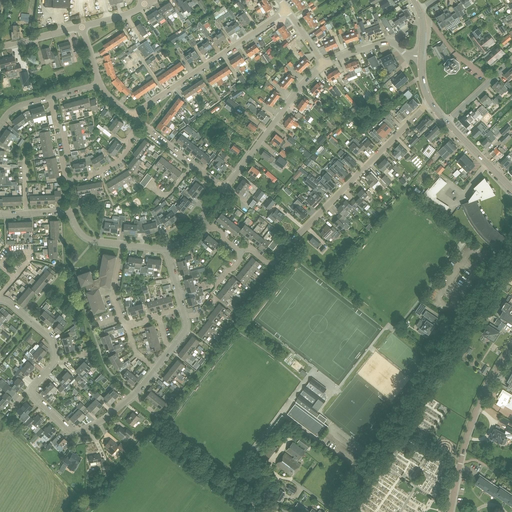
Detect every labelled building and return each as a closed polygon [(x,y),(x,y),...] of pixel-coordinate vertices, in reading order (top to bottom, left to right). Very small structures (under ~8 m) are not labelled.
[(174,0),(179,7),(179,6),(181,9),(180,9),(183,13),(187,10),(188,13),(192,10),(186,1),(184,2),(182,0),(174,0)] [(198,2),(197,2),(203,11),(204,10),(207,8),(201,0),(199,0),(198,1),(198,2)] [(302,0),(295,5),(299,10),(301,9),(302,10),(306,7),(305,6),(302,0)] [(381,0),(378,2),(382,9),(390,5),(391,7),(396,4),(402,0),(381,0)] [(239,1),(236,3),(242,10),(245,8),(239,1)] [(168,2),(165,4),(172,14),(171,14),(172,15),(176,13),(174,9),(175,9),(170,2),(169,3),(169,2),(168,2)] [(269,3),(262,7),(266,12),(272,8),(269,3)] [(163,7),(161,8),(162,8),(167,17),(168,16),(171,14),(172,14),(165,4),(162,6),(162,7),(163,7)] [(458,5),(453,8),(458,17),(464,14),(462,11),(458,5)] [(225,7),(213,15),(216,20),(223,15),(226,13),(228,12),(225,7)] [(229,8),(227,9),(229,12),(228,12),(233,19),(235,17),(236,17),(235,16),(229,8)] [(401,8),(385,19),(392,29),(393,28),(394,28),(397,26),(408,19),(411,17),(410,16),(411,15),(411,14),(408,9),(407,9),(406,9),(404,10),(403,10),(401,8)] [(444,13),(436,17),(439,22),(438,22),(441,28),(443,27),(444,26),(446,30),(450,28),(451,31),(458,27),(456,24),(460,21),(458,17),(454,19),(449,10),(448,11),(447,8),(443,10),(445,13),(444,13)] [(157,10),(152,13),(158,23),(165,18),(162,13),(160,15),(157,10)] [(243,11),(235,16),(236,17),(235,17),(237,19),(239,17),(244,26),(250,22),(244,13),(243,11)] [(306,15),(303,17),(307,22),(313,18),(310,13),(309,11),(305,14),(306,15)] [(177,14),(183,23),(185,21),(185,20),(179,12),(177,14)] [(21,13),(20,21),(29,22),(29,14),(21,13)] [(152,13),(147,17),(151,23),(151,24),(152,24),(153,26),(158,23),(152,13)] [(313,18),(307,22),(311,27),(313,26),(314,27),(318,24),(317,23),(316,21),(313,18)] [(232,21),(229,23),(230,25),(235,32),(237,30),(238,31),(241,29),(241,28),(237,22),(235,20),(233,22),(232,21)] [(362,20),(358,22),(362,33),(366,31),(367,32),(368,35),(374,33),(371,25),(371,24),(368,26),(367,24),(364,25),(362,20)] [(375,23),(371,25),(374,33),(381,30),(379,24),(378,21),(374,22),(375,23)] [(330,22),(325,25),(327,28),(328,30),(334,26),(333,25),(331,22),(330,22)] [(138,25),(136,26),(142,36),(147,33),(145,29),(146,28),(144,26),(143,27),(141,23),(140,23),(137,24),(138,25)] [(203,24),(201,26),(203,30),(208,37),(210,35),(209,32),(206,28),(203,25),(203,24)] [(227,25),(224,27),(226,29),(230,35),(235,32),(230,25),(228,26),(227,25)] [(284,25),(278,29),(279,32),(281,34),(287,30),(284,25)] [(319,29),(314,32),(317,36),(323,32),(322,31),(320,28),(319,29)] [(488,50),(489,51),(490,50),(487,47),(494,41),(488,33),(482,38),(479,35),(481,33),(478,28),(473,32),(474,34),(470,37),(484,54),(488,50)] [(287,30),(281,34),(284,39),(291,35),(289,32),(287,30)] [(212,32),(211,33),(213,37),(211,38),(216,45),(221,42),(216,35),(215,32),(214,31),(212,32)] [(216,35),(221,42),(226,38),(221,31),(216,35)] [(356,32),(350,34),(352,41),(359,39),(358,36),(359,36),(357,31),(356,32)] [(124,32),(119,35),(123,41),(128,38),(124,32)] [(175,34),(169,38),(170,41),(173,39),(176,42),(180,40),(177,37),(177,36),(175,34)] [(344,36),(342,36),(344,41),(345,41),(346,43),(352,41),(350,34),(344,36)] [(119,35),(114,39),(117,45),(120,43),(122,45),(124,44),(123,41),(119,35)] [(335,38),(329,41),(332,49),(338,46),(337,42),(335,38)] [(114,39),(109,42),(112,48),(117,45),(114,39)] [(203,39),(201,41),(203,44),(207,51),(212,47),(208,40),(205,42),(203,39)] [(77,40),(72,41),(74,48),(74,51),(80,49),(80,46),(79,47),(77,40)] [(147,40),(138,46),(145,58),(154,51),(153,49),(147,40)] [(293,40),(286,46),(290,51),(298,45),(293,40)] [(201,45),(198,47),(202,54),(207,51),(203,44),(201,41),(199,42),(201,45)] [(329,41),(323,43),(327,51),(332,49),(329,41)] [(59,45),(58,45),(59,50),(61,49),(61,52),(62,55),(66,54),(66,52),(65,52),(65,51),(71,50),(70,47),(69,42),(59,45)] [(105,48),(103,50),(105,53),(107,52),(107,51),(108,51),(112,48),(109,42),(103,46),(105,48)] [(443,43),(433,48),(439,59),(442,58),(446,66),(448,68),(448,65),(450,62),(453,62),(443,43)] [(129,51),(131,54),(137,50),(139,49),(135,44),(131,47),(133,49),(129,51)] [(256,44),(250,48),(255,54),(260,50),(256,44)] [(489,52),(483,57),(491,66),(505,54),(498,45),(490,51),(490,50),(489,51),(489,52)] [(49,47),(42,49),(44,59),(51,58),(51,60),(54,59),(55,63),(56,68),(61,66),(58,55),(54,56),(53,53),(51,53),(49,47)] [(250,48),(245,51),(250,57),(255,54),(250,48)] [(190,49),(188,51),(194,60),(199,56),(195,49),(192,51),(190,49)] [(187,54),(184,56),(189,63),(194,60),(188,51),(186,52),(187,54)] [(265,53),(261,56),(265,61),(266,63),(270,61),(265,53)] [(381,65),(380,66),(382,70),(385,68),(389,75),(391,77),(396,72),(394,70),(398,66),(395,62),(396,61),(395,58),(393,58),(391,53),(382,58),(381,58),(383,62),(381,63),(380,64),(381,65)] [(240,54),(235,58),(240,65),(242,63),(245,61),(240,54)] [(109,55),(104,57),(106,63),(104,63),(105,66),(106,69),(113,67),(111,61),(109,55)] [(375,55),(368,59),(372,68),(379,64),(380,66),(381,65),(380,64),(381,63),(383,62),(381,58),(381,59),(378,60),(377,59),(375,55)] [(4,59),(0,60),(0,65),(1,68),(5,67),(7,74),(17,71),(17,72),(21,71),(20,65),(15,66),(14,64),(15,64),(13,57),(7,58),(7,57),(4,58),(4,59)] [(300,62),(300,63),(305,68),(310,64),(308,62),(309,61),(306,57),(305,58),(300,62)] [(235,58),(230,61),(234,68),(236,71),(239,69),(241,72),(243,70),(241,67),(240,65),(235,58)] [(352,62),(351,62),(354,68),(354,69),(358,68),(358,67),(360,66),(358,61),(355,62),(355,61),(352,62)] [(181,62),(175,66),(179,72),(185,68),(181,62)] [(348,65),(345,65),(349,74),(346,76),(347,78),(347,79),(351,78),(350,76),(356,74),(354,69),(354,68),(351,62),(348,64),(348,65)] [(450,62),(448,65),(448,68),(450,70),(454,70),(456,67),(456,64),(453,62),(450,62)] [(295,67),(294,68),(298,71),(300,73),(305,68),(300,63),(295,67)] [(173,64),(167,68),(169,70),(173,76),(179,72),(175,66),(173,64)] [(228,66),(223,69),(226,75),(229,74),(232,72),(228,66)] [(368,66),(364,68),(365,71),(366,73),(369,72),(371,76),(373,79),(375,78),(371,71),(370,72),(368,66)] [(113,67),(106,69),(108,76),(110,75),(111,78),(116,75),(115,74),(115,73),(113,67)] [(164,69),(161,71),(163,74),(167,80),(173,76),(169,70),(166,72),(164,69)] [(223,69),(218,73),(221,77),(223,81),(228,78),(228,77),(226,75),(223,69)] [(335,70),(332,72),(336,79),(339,77),(339,75),(341,74),(338,69),(336,71),(335,70)] [(23,86),(30,84),(27,70),(20,72),(23,86)] [(329,75),(327,76),(330,81),(332,80),(333,81),(336,79),(332,72),(329,74),(329,75)] [(394,76),(384,85),(387,88),(393,83),(398,88),(401,85),(402,85),(408,79),(402,72),(398,76),(396,78),(394,76)] [(218,73),(213,76),(216,82),(218,84),(219,86),(222,84),(221,83),(218,79),(221,77),(218,73)] [(289,74),(284,79),(290,84),(294,79),(292,77),(293,76),(289,73),(289,74)] [(163,74),(157,78),(161,84),(167,80),(163,74)] [(116,75),(111,78),(113,81),(112,82),(116,87),(122,82),(117,77),(117,78),(116,75)] [(241,75),(238,77),(239,80),(243,85),(246,83),(247,83),(241,75)] [(213,76),(208,79),(211,85),(216,82),(213,76)] [(387,76),(379,82),(381,85),(389,78),(387,76)] [(153,79),(148,82),(152,88),(157,85),(153,79)] [(203,79),(198,83),(201,88),(204,93),(207,91),(204,87),(206,85),(203,79)] [(280,84),(279,85),(283,88),(284,87),(286,89),(290,84),(284,79),(280,84)] [(497,81),(492,86),(495,89),(494,90),(497,92),(497,91),(498,92),(501,95),(504,92),(505,93),(509,89),(505,84),(505,85),(503,87),(499,83),(497,81)] [(122,82),(116,87),(119,90),(121,92),(122,91),(127,95),(129,93),(132,90),(132,89),(130,87),(128,89),(126,87),(124,85),(122,82)] [(148,83),(143,86),(147,92),(152,88),(148,82),(148,83)] [(317,83),(315,86),(320,91),(322,93),(325,90),(324,89),(324,88),(323,86),(324,86),(320,82),(318,84),(317,83)] [(198,83),(193,86),(196,91),(201,88),(198,83)] [(138,89),(142,95),(147,92),(143,86),(138,89)] [(193,86),(188,89),(191,95),(193,97),(195,95),(194,93),(196,91),(193,86)] [(312,89),(310,91),(314,95),(316,93),(317,94),(320,91),(315,86),(312,89)] [(132,90),(129,93),(130,94),(133,98),(135,96),(137,98),(142,95),(138,89),(134,92),(132,90)] [(188,89),(182,93),(186,98),(191,95),(188,89)] [(274,91),(270,97),(276,101),(280,96),(278,94),(279,93),(275,90),(274,91)] [(347,94),(345,95),(354,105),(356,104),(347,94)] [(486,94),(480,100),(487,108),(490,105),(489,104),(492,102),(494,104),(496,103),(496,104),(499,101),(496,97),(493,100),(492,99),(491,100),(486,94)] [(266,102),(266,103),(269,106),(270,105),(272,106),(276,101),(270,97),(266,102)] [(303,99),(300,102),(306,107),(309,104),(308,103),(309,101),(305,97),(303,100),(303,99)] [(88,98),(82,100),(84,108),(91,106),(89,101),(88,98)] [(179,98),(176,102),(181,106),(183,108),(185,106),(182,104),(184,102),(179,98)] [(229,98),(225,103),(235,110),(239,106),(229,98)] [(95,99),(89,101),(91,106),(92,111),(94,111),(95,110),(96,111),(99,111),(95,99)] [(401,109),(396,114),(402,120),(407,115),(403,111),(406,108),(410,113),(418,105),(413,99),(409,103),(408,101),(402,107),(402,108),(401,109)] [(82,100),(76,101),(78,109),(84,108),(82,100)] [(315,104),(313,107),(321,114),(323,112),(322,111),(323,110),(323,109),(316,103),(317,102),(314,100),(313,102),(315,104)] [(76,101),(70,103),(72,111),(78,109),(76,101)] [(175,103),(172,107),(177,111),(179,113),(183,108),(181,106),(176,102),(175,103)] [(298,106),(297,108),(301,111),(303,109),(304,110),(306,107),(300,102),(298,106)] [(70,103),(64,104),(66,112),(70,112),(71,116),(73,121),(75,120),(74,115),(72,111),(70,103)] [(251,103),(248,107),(253,111),(252,112),(256,115),(263,120),(267,114),(261,110),(259,109),(258,110),(255,108),(256,107),(251,103)] [(460,121),(466,128),(469,125),(472,128),(488,111),(482,105),(477,111),(475,113),(472,110),(466,116),(465,116),(460,121)] [(43,107),(37,108),(39,117),(45,115),(43,107)] [(172,107),(168,112),(173,116),(176,118),(179,113),(177,111),(172,107)] [(393,107),(386,114),(390,118),(395,113),(393,111),(395,109),(393,107)] [(32,116),(29,117),(32,124),(32,125),(33,126),(35,125),(33,118),(39,117),(37,108),(30,110),(32,116)] [(168,112),(164,117),(170,121),(173,116),(168,112)] [(21,114),(17,118),(22,125),(27,121),(31,127),(33,126),(32,125),(32,124),(29,117),(25,119),(21,114)] [(384,123),(380,127),(387,134),(390,131),(389,130),(393,126),(392,124),(388,120),(390,118),(386,114),(384,116),(386,119),(383,120),(384,123)] [(115,120),(112,123),(119,129),(123,123),(117,118),(118,117),(115,115),(112,118),(115,120)] [(289,117),(287,120),(293,124),(296,127),(299,124),(296,121),(297,119),(292,115),(290,117),(289,117)] [(309,115),(306,120),(311,123),(314,119),(309,115)] [(421,122),(415,128),(420,133),(426,127),(427,128),(433,122),(427,116),(421,122)] [(164,117),(161,122),(168,128),(172,123),(170,121),(164,117)] [(17,118),(11,122),(15,127),(12,129),(14,130),(18,134),(20,132),(17,129),(22,125),(17,118)] [(285,124),(284,126),(288,129),(290,127),(291,128),(293,124),(287,120),(285,123),(285,124)] [(79,122),(70,124),(71,131),(81,129),(81,128),(80,124),(84,123),(83,121),(79,121),(79,122)] [(249,121),(245,126),(247,127),(254,132),(257,127),(249,121)] [(161,122),(157,127),(162,131),(165,132),(168,128),(161,122)] [(105,125),(103,128),(110,133),(111,131),(115,134),(119,129),(112,123),(109,128),(105,125)] [(483,130),(485,128),(484,127),(486,126),(483,123),(481,124),(482,125),(480,126),(479,125),(477,127),(476,127),(473,130),(474,131),(471,133),(476,138),(480,133),(483,130)] [(429,131),(427,134),(433,139),(435,137),(442,131),(436,125),(429,131)] [(507,125),(500,133),(503,136),(511,128),(507,125)] [(100,126),(98,128),(110,137),(111,135),(110,133),(103,128),(100,126)] [(188,126),(183,129),(187,132),(190,134),(191,132),(193,130),(190,128),(188,126)] [(81,129),(71,131),(72,137),(82,135),(82,134),(81,130),(85,129),(84,127),(81,128),(81,129)] [(370,132),(369,133),(371,135),(373,138),(375,135),(379,139),(380,140),(384,135),(385,136),(387,134),(380,127),(376,131),(374,129),(372,132),(371,131),(370,132)] [(39,131),(35,132),(35,135),(39,134),(40,138),(40,139),(50,137),(49,131),(48,131),(47,128),(42,130),(39,131)] [(6,129),(3,134),(10,140),(12,137),(14,134),(16,136),(18,137),(20,136),(18,134),(14,130),(11,133),(6,129)] [(487,137),(481,143),(486,148),(492,142),(494,139),(495,138),(493,135),(494,134),(490,130),(486,133),(485,135),(487,137)] [(82,135),(72,137),(74,143),(83,141),(83,140),(82,136),(86,136),(85,133),(82,134),(82,135)] [(507,133),(499,140),(503,143),(510,136),(507,133)] [(3,134),(0,138),(0,140),(4,143),(2,147),(3,147),(9,150),(10,149),(10,148),(10,147),(6,145),(10,140),(3,134)] [(182,135),(177,141),(181,145),(186,139),(187,137),(183,134),(182,135)] [(276,134),(270,142),(274,146),(277,143),(282,147),(285,142),(283,140),(276,134)] [(322,136),(317,141),(321,144),(325,139),(322,136)] [(410,144),(408,146),(410,148),(412,146),(416,142),(419,139),(416,136),(409,143),(410,144)] [(331,137),(329,140),(336,146),(338,143),(331,137)] [(353,138),(347,145),(349,147),(355,153),(357,155),(359,152),(361,150),(362,151),(364,149),(359,144),(356,141),(353,138)] [(83,141),(74,143),(75,149),(84,147),(84,142),(87,142),(87,139),(83,140),(83,141)] [(111,141),(109,144),(112,145),(118,151),(122,146),(116,140),(115,141),(113,139),(111,141)] [(145,139),(141,144),(148,149),(152,144),(145,139)] [(186,139),(181,145),(186,149),(191,142),(186,139)] [(362,142),(359,144),(364,149),(366,147),(370,150),(374,145),(368,139),(366,142),(364,140),(362,142)] [(191,142),(186,149),(191,152),(196,146),(193,144),(195,142),(193,140),(191,142)] [(227,140),(224,144),(231,149),(229,151),(233,153),(234,152),(237,155),(241,150),(234,145),(227,140)] [(443,146),(438,152),(442,156),(447,150),(446,149),(453,143),(450,140),(443,146)] [(220,142),(217,146),(224,152),(226,149),(223,147),(224,146),(220,142)] [(447,150),(442,156),(444,159),(450,154),(457,147),(453,143),(446,149),(447,150)] [(141,144),(137,149),(144,155),(148,149),(141,144)] [(429,144),(422,153),(429,158),(436,150),(429,144)] [(102,148),(108,155),(110,152),(114,156),(118,151),(112,145),(108,151),(103,147),(102,148)] [(396,150),(392,154),(397,158),(401,155),(402,157),(407,152),(405,150),(399,145),(395,149),(396,150)] [(196,146),(191,152),(195,156),(200,150),(202,147),(200,146),(198,148),(196,146)] [(0,149),(0,156),(3,157),(3,154),(4,151),(8,152),(10,152),(11,150),(9,150),(3,147),(1,150),(0,149)] [(200,150),(195,156),(200,160),(205,154),(203,152),(205,149),(202,147),(200,150)] [(302,147),(301,148),(304,150),(303,152),(304,152),(303,153),(308,157),(309,157),(311,154),(305,149),(302,147)] [(494,151),(492,154),(496,158),(498,156),(499,157),(502,154),(505,151),(502,148),(501,148),(499,147),(497,149),(496,148),(494,150),(494,151)] [(100,155),(97,157),(102,164),(107,161),(105,157),(108,155),(102,148),(100,149),(101,151),(99,153),(100,155)] [(137,149),(133,154),(135,156),(136,156),(140,159),(144,155),(137,149)] [(282,149),(279,153),(284,158),(288,153),(282,149)] [(506,156),(499,163),(506,169),(510,166),(511,167),(511,166),(511,150),(511,152),(506,156)] [(264,151),(261,156),(268,161),(271,163),(275,158),(271,156),(264,151)] [(205,154),(200,160),(205,164),(206,162),(209,159),(212,161),(216,155),(213,153),(211,156),(206,152),(205,154)] [(416,154),(410,159),(418,168),(423,164),(424,163),(424,162),(416,154)] [(457,161),(462,167),(469,159),(464,154),(457,161)] [(89,156),(87,157),(90,165),(91,165),(93,163),(96,168),(102,164),(97,157),(95,159),(93,155),(92,155),(90,156),(89,156)] [(343,159),(342,161),(346,165),(347,163),(349,166),(350,165),(352,168),(354,166),(355,166),(357,165),(356,164),(357,163),(351,158),(348,155),(343,159)] [(0,156),(0,166),(2,167),(10,168),(10,167),(10,165),(7,165),(8,161),(2,160),(3,157),(0,156)] [(135,156),(132,161),(138,166),(142,161),(140,159),(136,156),(135,156)] [(280,156),(274,164),(282,169),(287,162),(280,156)] [(47,164),(43,165),(43,167),(47,167),(47,166),(57,164),(56,157),(46,159),(47,164)] [(86,162),(80,163),(81,172),(88,170),(87,165),(90,165),(87,157),(85,157),(86,162)] [(155,164),(152,167),(154,169),(156,166),(159,169),(160,169),(167,161),(162,157),(156,165),(155,164)] [(218,163),(215,167),(222,173),(227,168),(223,164),(224,162),(218,157),(215,161),(218,163)] [(385,158),(381,162),(390,171),(393,167),(391,164),(385,158)] [(338,159),(333,165),(335,167),(336,167),(337,167),(345,175),(348,173),(342,167),(342,166),(341,165),(343,163),(338,159)] [(469,159),(462,167),(468,172),(475,165),(469,159)] [(132,161),(128,166),(134,171),(138,166),(132,161)] [(159,169),(157,171),(159,173),(161,170),(164,172),(165,173),(172,165),(167,161),(160,169),(159,169)] [(381,162),(378,166),(386,174),(390,171),(381,162)] [(80,163),(73,164),(75,173),(81,172),(80,163)] [(48,170),(44,171),(44,173),(45,173),(48,173),(48,172),(58,171),(57,164),(47,166),(47,167),(48,170)] [(330,167),(326,171),(327,172),(332,177),(336,173),(341,179),(345,175),(337,167),(336,167),(335,167),(333,165),(333,164),(330,167)] [(164,172),(162,175),(164,177),(166,174),(169,176),(170,177),(177,169),(172,165),(165,173),(164,172)] [(441,166),(436,171),(440,174),(444,169),(441,166)] [(1,170),(0,169),(0,176),(4,176),(4,173),(6,173),(6,170),(9,170),(10,168),(2,167),(1,170)] [(253,167),(249,172),(252,175),(250,177),(251,177),(250,178),(253,180),(254,180),(256,178),(255,177),(256,177),(260,172),(257,170),(259,168),(256,167),(255,168),(253,167)] [(169,176),(167,179),(169,181),(171,178),(175,181),(182,173),(177,169),(170,177),(169,176)] [(128,170),(122,174),(127,182),(128,182),(131,180),(133,183),(136,182),(133,178),(133,179),(128,170)] [(295,174),(292,177),(295,180),(298,177),(302,173),(301,172),(298,170),(295,174)] [(49,177),(45,177),(46,183),(55,182),(54,178),(59,177),(58,171),(48,172),(48,173),(49,177)] [(268,171),(265,174),(272,180),(274,177),(268,171)] [(327,172),(322,177),(323,178),(324,179),(325,179),(333,187),(336,184),(330,179),(332,177),(327,172)] [(371,172),(366,177),(369,179),(366,182),(372,187),(376,183),(378,180),(385,187),(388,185),(382,178),(381,178),(378,175),(376,178),(371,172)] [(122,174),(117,177),(122,186),(123,185),(126,183),(128,186),(130,185),(128,182),(127,182),(122,174)] [(310,174),(307,177),(315,183),(317,180),(310,174)] [(385,175),(382,178),(388,185),(391,182),(385,175)] [(4,176),(0,176),(0,182),(2,183),(2,186),(10,186),(16,185),(16,182),(10,182),(10,181),(7,181),(7,176),(4,176)] [(117,177),(111,180),(117,189),(121,187),(123,190),(125,188),(123,185),(122,186),(117,177)] [(194,181),(192,183),(195,185),(193,187),(200,193),(204,188),(199,184),(201,182),(195,177),(193,180),(194,181)] [(308,178),(304,182),(314,190),(317,185),(308,178)] [(323,178),(318,182),(327,190),(328,189),(330,191),(333,187),(325,179),(324,179),(323,178)] [(464,205),(468,214),(472,222),(478,230),(484,236),(491,243),(495,246),(497,247),(494,250),(492,253),(494,254),(498,249),(498,248),(500,246),(506,238),(505,238),(503,236),(502,236),(497,231),(496,231),(492,226),(491,226),(490,226),(487,220),(486,220),(485,219),(482,213),(481,213),(478,206),(477,206),(476,201),(476,199),(481,198),(482,199),(495,194),(491,189),(491,188),(489,184),(488,184),(487,184),(485,178),(474,188),(476,189),(469,200),(469,201),(469,202),(470,203),(464,205)] [(111,180),(106,184),(111,192),(115,190),(117,193),(119,192),(117,189),(111,180)] [(243,180),(239,185),(246,190),(248,191),(248,192),(250,189),(248,188),(250,185),(243,180)] [(239,185),(235,190),(242,196),(244,193),(246,195),(248,191),(246,190),(239,185)] [(184,189),(182,191),(189,197),(191,194),(196,198),(200,193),(193,187),(191,190),(188,187),(186,190),(184,189)] [(259,189),(253,198),(255,200),(257,197),(260,199),(264,194),(265,193),(259,189)] [(362,189),(357,193),(360,196),(360,197),(363,200),(364,199),(368,195),(370,197),(372,195),(367,190),(365,192),(362,189)] [(309,194),(309,195),(311,196),(311,197),(318,203),(323,198),(318,194),(316,192),(314,190),(312,192),(311,192),(309,194)] [(427,190),(421,198),(428,204),(433,197),(433,196),(427,190)] [(182,191),(180,194),(183,196),(181,198),(183,200),(181,202),(188,208),(192,203),(187,199),(189,197),(182,191)] [(311,196),(306,201),(313,207),(318,203),(311,197),(311,196)] [(354,199),(351,201),(356,206),(359,204),(362,207),(363,209),(368,204),(367,202),(364,199),(363,200),(360,197),(356,201),(354,199)] [(270,198),(264,205),(269,209),(276,202),(270,198)] [(298,199),(294,203),(297,207),(294,210),(297,213),(296,214),(299,216),(299,215),(303,219),(305,217),(308,215),(307,214),(300,206),(302,204),(298,199)] [(346,200),(341,205),(347,211),(348,211),(350,212),(350,213),(356,206),(351,201),(350,203),(346,200)] [(173,204),(171,206),(176,212),(179,209),(183,213),(188,208),(181,202),(179,205),(176,203),(174,205),(173,204)] [(341,205),(337,209),(340,212),(338,215),(344,221),(345,221),(347,218),(345,217),(350,212),(348,211),(347,211),(341,205)] [(170,213),(167,215),(172,223),(178,219),(174,214),(176,212),(171,206),(169,208),(167,210),(170,213)] [(273,211),(268,217),(274,221),(276,218),(280,221),(284,216),(277,209),(274,212),(273,211)] [(157,217),(160,223),(164,222),(167,227),(172,223),(167,215),(165,217),(162,214),(159,216),(157,217)] [(221,214),(216,220),(221,224),(227,218),(221,214)] [(153,223),(150,223),(152,232),(159,231),(157,225),(160,223),(157,217),(156,215),(153,216),(155,219),(152,220),(153,223)] [(338,219),(334,223),(340,230),(343,227),(345,229),(348,229),(350,227),(346,223),(347,223),(345,221),(344,221),(338,215),(336,217),(338,219)] [(103,217),(102,225),(105,225),(104,231),(111,232),(112,223),(109,223),(109,220),(106,219),(106,218),(103,217)] [(227,218),(221,224),(226,228),(231,221),(227,218)] [(112,223),(111,232),(117,233),(118,227),(121,227),(122,220),(120,219),(119,219),(119,221),(116,220),(115,223),(112,223)] [(241,229),(240,231),(245,235),(250,228),(247,226),(252,220),(250,219),(248,221),(247,223),(241,229)] [(122,220),(121,227),(124,227),(124,233),(130,234),(131,225),(125,224),(125,220),(124,220),(122,220)] [(143,221),(140,221),(141,228),(144,228),(146,234),(152,232),(150,223),(147,224),(146,220),(143,221)] [(131,225),(130,234),(137,234),(137,228),(141,228),(140,221),(138,221),(135,221),(134,225),(131,225)] [(231,221),(226,228),(231,232),(236,225),(231,221)] [(236,225),(231,232),(236,236),(240,231),(241,229),(236,225)] [(250,228),(245,235),(250,239),(259,226),(258,225),(253,231),(250,228)] [(259,226),(250,239),(255,242),(260,236),(257,234),(261,228),(259,226)] [(324,231),(321,234),(326,239),(330,235),(332,236),(333,237),(334,237),(335,236),(337,238),(340,235),(333,228),(331,230),(327,226),(323,230),(324,231)] [(260,236),(255,242),(260,246),(265,240),(267,238),(269,234),(268,233),(263,239),(260,236)] [(203,237),(198,244),(200,246),(203,242),(208,246),(214,239),(209,235),(205,239),(203,237)] [(313,236),(309,242),(315,247),(316,247),(317,249),(321,244),(320,242),(313,236)] [(214,239),(208,246),(213,250),(210,254),(213,256),(218,249),(215,247),(219,243),(214,239)] [(260,246),(258,248),(264,252),(268,246),(270,244),(271,243),(269,241),(268,242),(265,240),(260,246)] [(40,244),(32,246),(34,253),(40,252),(39,249),(41,248),(40,244)] [(90,271),(78,275),(82,286),(86,285),(88,291),(87,292),(94,313),(107,309),(106,309),(105,309),(97,287),(101,286),(110,288),(112,278),(110,278),(114,256),(116,257),(116,256),(103,254),(99,278),(92,280),(89,272),(90,271)] [(186,260),(177,262),(179,268),(187,266),(186,263),(189,262),(188,260),(192,259),(191,255),(185,257),(186,260)] [(125,265),(125,272),(128,272),(128,270),(134,271),(135,269),(135,268),(135,266),(136,258),(129,257),(128,262),(126,261),(126,265),(125,265)] [(253,257),(249,262),(256,269),(256,270),(258,272),(260,270),(257,267),(261,264),(253,257)] [(135,268),(135,269),(140,270),(140,273),(143,274),(144,273),(144,267),(142,267),(143,259),(136,258),(135,266),(135,268)] [(144,267),(144,273),(146,273),(147,273),(148,271),(153,271),(154,268),(155,259),(148,259),(147,266),(144,266),(144,267)] [(248,263),(245,267),(253,274),(252,274),(255,277),(256,275),(253,272),(256,270),(256,269),(249,262),(248,263)] [(187,266),(179,268),(181,275),(189,273),(190,275),(192,275),(199,273),(198,269),(189,272),(187,266)] [(40,269),(38,270),(49,279),(53,275),(55,272),(49,267),(44,272),(40,269)] [(244,268),(241,272),(249,278),(248,279),(249,281),(250,281),(251,281),(252,280),(249,277),(252,274),(253,274),(245,267),(244,268)] [(38,270),(37,272),(41,276),(39,279),(45,285),(49,279),(38,270)] [(240,273),(237,277),(244,283),(244,284),(247,286),(248,284),(247,283),(245,282),(248,279),(249,278),(241,272),(240,273)] [(185,280),(184,281),(184,283),(185,283),(186,286),(194,284),(193,279),(200,276),(199,273),(192,275),(192,278),(184,280),(185,280)] [(233,277),(229,281),(237,288),(236,289),(239,291),(240,289),(238,287),(241,283),(233,277)] [(32,278),(30,280),(41,289),(45,285),(39,279),(36,282),(32,278)] [(30,280),(29,282),(33,286),(31,288),(35,292),(37,294),(41,289),(30,280)] [(228,283),(225,286),(233,293),(232,294),(235,296),(236,294),(234,292),(236,289),(237,288),(229,281),(228,283)] [(187,289),(186,290),(187,292),(188,292),(188,293),(196,291),(197,293),(203,292),(202,288),(199,289),(199,288),(198,287),(197,287),(197,286),(196,286),(195,286),(195,287),(194,284),(186,286),(187,289)] [(22,286),(20,288),(31,297),(35,292),(31,288),(31,289),(29,287),(26,290),(22,286)] [(224,287),(221,291),(229,298),(228,299),(231,301),(233,299),(230,297),(232,294),(233,293),(225,286),(224,287)] [(20,288),(19,290),(23,294),(21,296),(28,301),(31,297),(20,288)] [(220,292),(217,296),(225,303),(224,303),(227,306),(228,304),(226,302),(228,299),(229,298),(221,291),(220,292)] [(166,298),(165,298),(168,308),(174,306),(171,297),(172,296),(171,292),(169,293),(170,297),(166,298)] [(195,297),(187,299),(189,305),(197,303),(196,301),(198,300),(199,300),(199,299),(200,299),(200,298),(200,297),(200,296),(204,295),(203,292),(197,293),(195,294),(195,297)] [(160,299),(159,300),(162,310),(168,308),(165,298),(166,298),(165,294),(163,295),(164,298),(160,299)] [(14,295),(12,297),(17,301),(23,307),(28,301),(21,296),(19,299),(14,295)] [(136,305),(138,314),(144,312),(142,304),(145,303),(143,295),(140,295),(141,297),(140,298),(141,302),(141,304),(139,305),(136,305)] [(154,301),(153,301),(156,311),(162,310),(159,300),(160,299),(159,296),(157,296),(158,300),(154,301)] [(152,302),(147,303),(150,313),(156,311),(153,301),(154,301),(153,297),(152,298),(151,298),(152,302)] [(511,298),(508,303),(506,302),(505,302),(504,304),(503,306),(502,306),(501,309),(504,310),(500,316),(511,323),(511,298)] [(131,300),(125,302),(127,308),(129,308),(131,315),(138,314),(136,305),(135,302),(132,302),(131,300)] [(44,311),(39,317),(44,321),(49,315),(51,313),(48,311),(47,309),(49,306),(46,304),(42,309),(44,311)] [(220,304),(216,309),(224,315),(224,314),(227,311),(229,313),(231,311),(228,309),(227,310),(220,304)] [(216,309),(212,313),(220,320),(220,319),(223,316),(226,318),(227,316),(224,314),(224,315),(216,309)] [(420,320),(416,326),(420,328),(421,329),(419,332),(422,334),(423,334),(426,336),(428,333),(429,334),(434,325),(433,325),(434,324),(434,325),(437,319),(438,318),(426,310),(422,315),(424,316),(424,317),(422,320),(426,322),(425,323),(420,320)] [(0,312),(0,320),(1,322),(4,318),(6,320),(8,320),(12,316),(6,311),(3,315),(0,312)] [(49,315),(44,321),(49,326),(54,320),(56,321),(60,316),(61,316),(59,314),(58,314),(55,317),(51,313),(49,315)] [(212,313),(208,318),(209,320),(216,325),(219,321),(222,323),(223,321),(220,319),(220,320),(212,313)] [(59,323),(53,329),(58,334),(64,327),(67,323),(63,320),(64,319),(61,316),(60,316),(56,321),(59,323)] [(483,334),(494,341),(502,327),(509,332),(511,329),(497,318),(494,323),(498,326),(497,327),(490,323),(483,334)] [(209,320),(206,325),(213,331),(213,332),(216,334),(217,332),(214,330),(217,326),(216,325),(209,320)] [(146,333),(142,334),(143,336),(147,335),(146,334),(156,331),(154,325),(145,328),(146,333)] [(205,325),(202,330),(210,336),(209,337),(212,339),(213,337),(210,335),(213,332),(213,331),(206,325),(205,325)] [(69,336),(62,339),(64,345),(72,342),(74,342),(74,341),(72,336),(76,335),(75,331),(74,330),(73,331),(70,332),(68,332),(68,333),(69,336)] [(101,338),(100,339),(102,343),(103,343),(103,344),(111,341),(115,340),(114,338),(113,337),(112,336),(112,335),(115,333),(114,330),(105,333),(106,336),(101,337),(101,338)] [(201,330),(198,335),(206,341),(205,342),(208,344),(210,342),(207,340),(209,337),(210,336),(202,330),(201,330)] [(148,339),(144,340),(145,342),(148,341),(148,340),(158,337),(156,331),(146,334),(147,335),(148,339)] [(193,336),(189,341),(196,346),(200,341),(193,336)] [(149,345),(146,346),(146,348),(150,347),(150,346),(159,343),(158,337),(148,340),(148,341),(149,345)] [(111,341),(103,344),(106,350),(108,349),(109,353),(121,348),(120,347),(119,344),(114,346),(114,344),(112,344),(111,341)] [(189,341),(186,345),(192,351),(196,346),(189,341)] [(72,342),(64,345),(66,351),(73,349),(74,352),(82,349),(80,346),(75,347),(74,345),(73,346),(72,342)] [(35,344),(32,348),(43,356),(47,352),(43,349),(45,346),(41,343),(39,346),(37,344),(36,345),(35,344)] [(151,351),(147,352),(148,354),(152,353),(151,352),(161,349),(159,343),(150,346),(150,347),(151,351)] [(186,345),(182,350),(189,355),(192,351),(186,345)] [(27,351),(25,354),(29,357),(33,361),(35,358),(39,361),(43,356),(32,348),(30,349),(29,350),(28,352),(27,351)] [(111,356),(109,357),(112,363),(120,359),(118,356),(117,354),(118,353),(122,351),(121,348),(109,353),(111,356)] [(182,350),(178,355),(185,360),(189,355),(182,350)] [(23,362),(22,364),(31,371),(32,369),(33,370),(35,368),(34,367),(31,363),(33,361),(29,357),(26,360),(28,362),(26,365),(23,362)] [(120,359),(112,363),(116,369),(118,368),(120,372),(122,370),(125,368),(130,363),(130,364),(131,363),(129,360),(124,363),(123,361),(121,362),(120,359)] [(178,360),(174,364),(181,370),(185,365),(178,360)] [(84,362),(80,366),(86,373),(91,368),(93,371),(95,368),(91,364),(88,366),(84,362)] [(19,369),(16,371),(21,375),(23,372),(27,376),(31,371),(22,364),(21,363),(19,365),(23,368),(21,371),(19,369)] [(125,368),(122,370),(126,373),(123,377),(128,381),(133,374),(128,371),(132,365),(130,364),(130,363),(125,368)] [(469,363),(468,364),(469,364),(468,365),(470,366),(474,369),(480,373),(481,372),(482,370),(480,368),(479,370),(475,367),(469,363)] [(174,364),(171,369),(177,375),(178,374),(179,373),(181,370),(174,364)] [(80,366),(75,371),(80,375),(77,378),(82,382),(84,384),(86,382),(84,380),(86,378),(83,376),(86,373),(80,366)] [(171,369),(167,374),(174,379),(176,377),(177,375),(171,369)] [(67,372),(63,377),(69,383),(74,378),(67,372)] [(133,374),(128,381),(133,385),(136,381),(138,383),(144,375),(142,373),(139,376),(137,374),(135,376),(133,374)] [(167,374),(163,378),(170,384),(172,382),(174,379),(167,374)] [(63,377),(58,382),(63,386),(61,388),(65,392),(67,390),(69,388),(67,386),(69,383),(63,377)] [(18,378),(15,382),(21,388),(25,383),(18,378)] [(312,378),(297,398),(311,409),(316,412),(326,399),(326,396),(325,395),(324,393),(323,393),(326,389),(312,378)] [(6,383),(3,386),(10,391),(13,389),(17,392),(21,388),(15,382),(11,387),(6,383)] [(50,382),(46,387),(52,393),(57,389),(50,382)] [(112,389),(108,393),(114,400),(119,395),(115,391),(117,388),(112,384),(110,386),(112,389)] [(0,392),(0,395),(2,397),(8,402),(12,397),(8,394),(10,391),(3,386),(1,389),(6,393),(4,395),(0,392)] [(46,387),(41,392),(46,396),(44,398),(48,403),(51,400),(53,398),(50,396),(52,393),(46,387)] [(149,394),(146,398),(156,406),(161,399),(151,391),(153,389),(150,387),(147,392),(149,394)] [(497,399),(499,400),(497,404),(503,407),(504,405),(511,409),(511,394),(503,389),(497,399)] [(93,396),(90,399),(93,401),(91,404),(98,410),(102,405),(98,401),(100,399),(95,394),(93,392),(91,394),(93,396)] [(108,393),(103,398),(110,404),(114,400),(108,393)] [(161,399),(156,406),(161,409),(163,407),(165,409),(167,407),(170,403),(168,401),(166,403),(161,399)] [(295,404),(287,414),(317,437),(325,426),(326,425),(328,427),(328,426),(324,423),(327,419),(320,414),(317,418),(296,401),(295,402),(296,402),(295,404)] [(26,402),(18,411),(22,416),(20,419),(24,423),(30,417),(27,414),(33,409),(26,402)] [(76,412),(74,414),(81,420),(85,416),(84,415),(81,411),(83,409),(78,404),(76,407),(77,408),(75,410),(76,412)] [(91,404),(86,408),(88,410),(93,415),(98,410),(91,404)] [(133,413),(126,421),(132,426),(138,420),(141,422),(145,417),(139,413),(137,416),(133,413)] [(67,416),(65,418),(70,423),(72,421),(76,425),(81,420),(74,414),(70,418),(67,416)] [(30,417),(24,423),(25,424),(29,427),(33,424),(37,427),(43,420),(38,415),(34,420),(31,418),(30,417)] [(282,415),(257,449),(260,452),(286,418),(282,415)] [(41,430),(37,434),(39,437),(40,438),(42,436),(43,437),(45,439),(46,439),(48,437),(48,438),(49,437),(52,434),(55,430),(53,428),(54,428),(53,427),(52,427),(50,425),(44,432),(41,429),(41,430)] [(490,439),(489,440),(489,442),(491,443),(493,442),(494,440),(503,445),(505,444),(507,440),(504,438),(506,436),(511,439),(511,436),(511,428),(508,426),(506,430),(504,434),(502,434),(503,432),(500,430),(499,431),(498,430),(500,427),(496,425),(492,434),(491,433),(489,436),(490,437),(489,438),(490,439)] [(120,427),(116,433),(119,436),(122,439),(125,436),(128,439),(133,434),(127,429),(125,431),(120,427)] [(285,453),(276,464),(292,476),(301,464),(297,462),(305,451),(307,449),(311,443),(302,436),(297,442),(305,448),(304,450),(293,442),(287,450),(294,456),(293,458),(285,453)] [(56,438),(52,442),(55,445),(59,445),(64,449),(70,444),(63,437),(59,441),(56,438)] [(110,440),(105,446),(110,450),(108,452),(111,455),(117,448),(121,452),(123,449),(125,447),(121,443),(118,446),(110,440)] [(271,443),(267,449),(273,454),(277,448),(271,443)] [(67,457),(64,463),(69,466),(68,467),(74,471),(76,469),(77,468),(77,467),(80,462),(81,461),(80,461),(82,459),(73,454),(70,459),(67,457)] [(100,455),(89,456),(90,463),(101,461),(102,465),(105,465),(104,459),(101,459),(100,455)] [(474,485),(475,486),(477,485),(482,488),(482,491),(485,492),(487,492),(491,495),(492,497),(493,498),(494,497),(495,497),(497,497),(502,500),(503,502),(505,504),(507,503),(511,507),(511,495),(500,488),(499,489),(480,476),(474,485)] [(289,485),(287,489),(289,490),(288,492),(292,494),(293,492),(295,494),(297,490),(289,485)] [(275,498),(275,499),(279,501),(280,502),(285,492),(281,490),(281,489),(280,490),(275,498)] [(295,507),(298,509),(302,511),(308,511),(309,511),(298,502),(295,507)]
